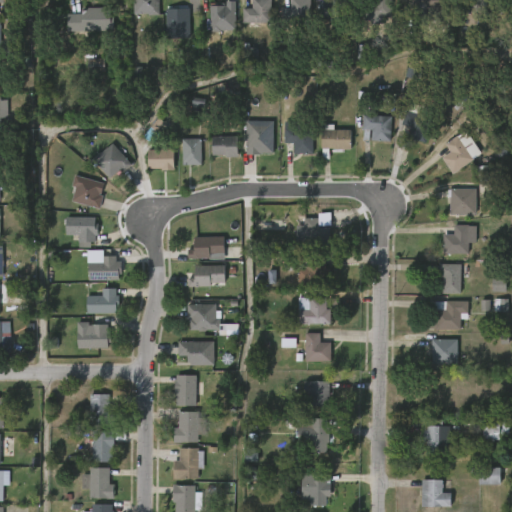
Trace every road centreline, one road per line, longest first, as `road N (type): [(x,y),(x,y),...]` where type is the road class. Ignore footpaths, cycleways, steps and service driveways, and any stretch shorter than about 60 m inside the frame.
road 1 (residential): [(370,511),(369,207),(343,203)]
road 2 (residential): [(133,511),(146,293),(134,229)]
road 3 (residential): [(134,229),(232,205),(343,203)]
road 4 (residential): [(0,386),(136,382)]
